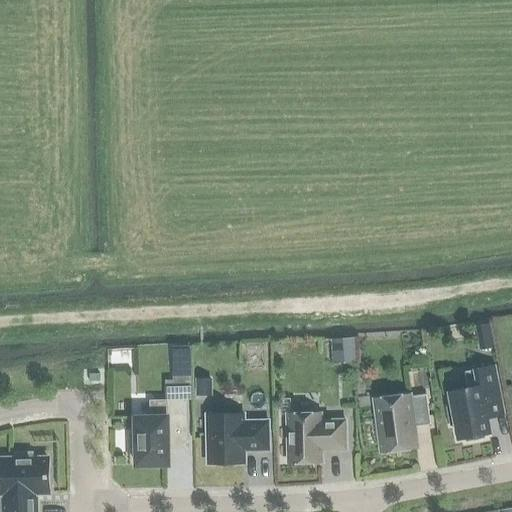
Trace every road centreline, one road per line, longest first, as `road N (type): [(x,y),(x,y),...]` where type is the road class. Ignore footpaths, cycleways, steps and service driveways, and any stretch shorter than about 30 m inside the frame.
road 1 (unclassified): [(361,500),(92,507)]
road 2 (unclassified): [(511,472),(361,500)]
